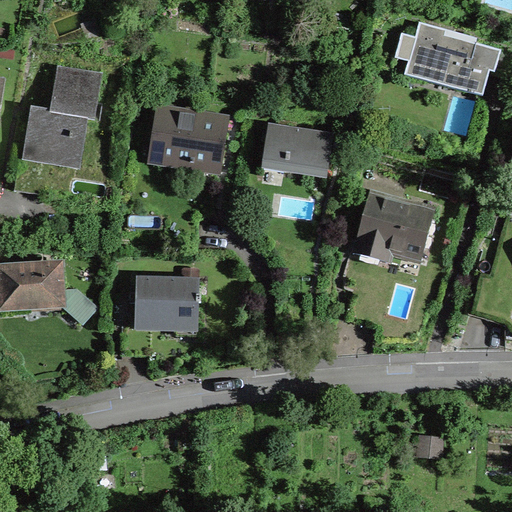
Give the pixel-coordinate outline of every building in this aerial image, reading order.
[(419,80),(482,97),(495,53),(499,54),(500,50),(423,29),(424,24),(419,23),(405,76),(419,80)] [(30,115),(23,154),(69,161),(74,133),(70,132),(72,117),(95,120),(102,75),(66,69),(57,67),(50,113),(51,114),(50,119),(30,115)] [(219,164),(218,174),(219,174),(221,164),(228,121),(157,110),(150,158),(168,161),(194,165),(195,160),(219,164)] [(269,128),(262,169),(279,171),(326,178),(332,138),(295,132),(296,123),(279,121),(277,129),(269,128)] [(315,194),(275,189),(272,218),(312,222),(315,194)] [(422,260),(435,211),(369,194),(353,253),(387,263),(390,251),(422,260)] [(0,285),(1,308),(28,306),(61,304),(83,324),(96,309),(76,292),(61,292),(59,265),(0,269),(0,285)] [(198,281),(138,279),(136,322),(160,323),(197,325),(197,303),(201,303),(201,296),(198,296),(198,281)] [(440,459),(442,439),(423,437),(421,436),(419,456),(440,459)]
